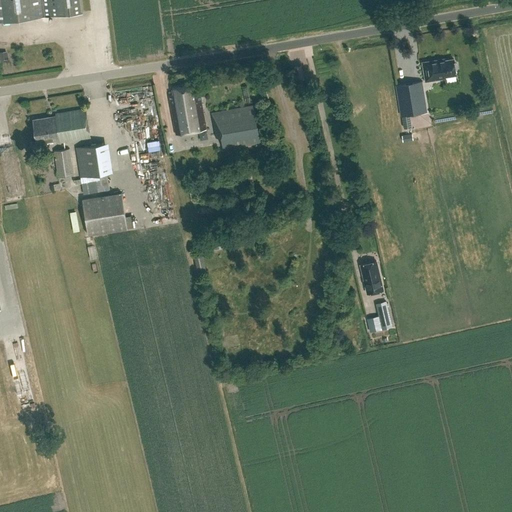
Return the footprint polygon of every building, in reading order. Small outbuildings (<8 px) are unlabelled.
[(0,0),(0,21),(45,16),(82,12),(81,0),(0,0)] [(454,62),(454,59),(440,61),(440,60),(423,63),(426,81),(445,78),(445,76),(456,74),(456,71),(457,69),(456,63),(454,62)] [(301,66),(294,67),(296,78),(302,77),(303,81),(310,80),(308,69),(302,70),(301,66)] [(410,114),(426,111),(421,82),(397,86),(402,115),(410,114)] [(176,134),(206,129),(198,84),(172,89),(173,94),(169,94),(176,134)] [(261,143),(254,104),(211,112),(216,137),(221,136),(223,150),(261,143)] [(54,142),(89,137),(85,109),(55,113),(56,116),(34,120),(37,142),(54,139),(54,142)] [(412,126),(410,114),(402,115),(404,128),(412,126)] [(24,118),(27,132),(33,131),(30,117),(24,118)] [(104,153),(102,143),(75,147),(77,157),(104,153)] [(58,176),(74,174),(69,148),(54,151),(58,176)] [(105,163),(78,167),(80,177),(107,173),(105,163)] [(12,182),(11,175),(1,176),(2,183),(12,182)] [(128,229),(122,193),(83,199),(89,235),(128,229)] [(70,214),(74,232),(80,231),(76,213),(70,214)] [(217,249),(249,240),(247,233),(215,242),(217,249)] [(383,289),(377,260),(361,264),(364,275),(365,275),(366,280),(367,280),(369,292),(383,289)] [(390,322),(386,301),(376,303),(377,309),(372,310),(373,315),(365,317),(368,330),(374,329),(375,331),(392,327),(392,322),(390,322)]
